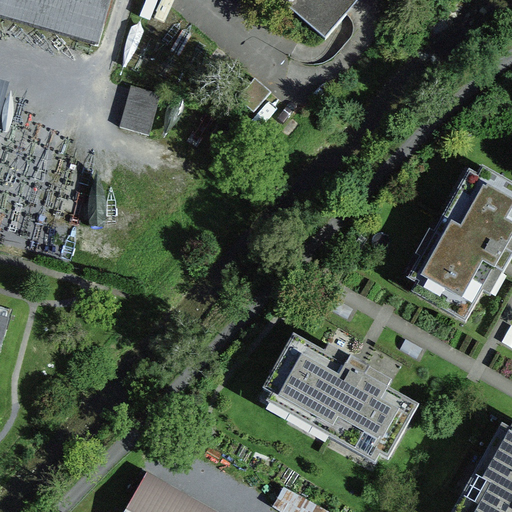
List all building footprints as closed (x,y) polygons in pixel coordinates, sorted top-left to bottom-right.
[(110,0),(0,0),(0,19),(96,50),(110,0)] [(362,0),(274,0),(324,43),(362,0)] [(270,96),(255,84),(238,104),(253,116),(270,96)] [(161,98),(133,90),(121,130),(150,138),(161,98)] [(511,245),(511,190),(470,167),(404,280),(471,322),(500,267),(511,245)] [(355,367),(292,334),(252,403),(381,471),(418,402),(355,367)] [(511,511),(511,424),(506,422),(453,511),(511,511)] [(222,511),(152,472),(128,511),(222,511)] [(276,511),(345,511),(284,489),(275,511),(276,511)]
